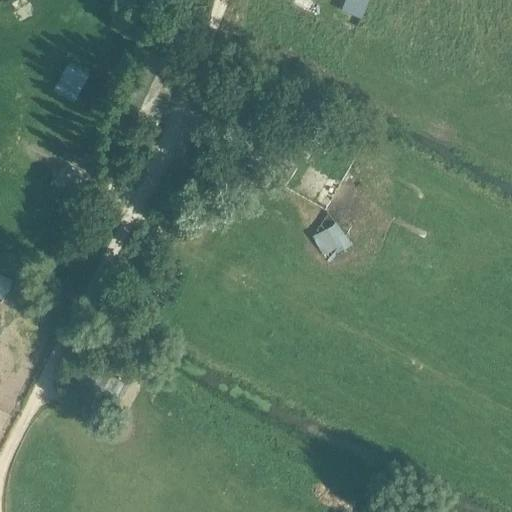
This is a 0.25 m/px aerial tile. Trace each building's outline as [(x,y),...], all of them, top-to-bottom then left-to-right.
[(344,0),(343,5),(363,13),(367,0),(344,0)] [(112,103),(156,123),(182,64),(139,45),(112,103)] [(86,71),(66,61),(52,91),(72,100),(86,71)] [(273,142),(231,118),(214,147),(256,172),(273,142)] [(88,360),(74,385),(115,409),(129,384),(88,360)]
